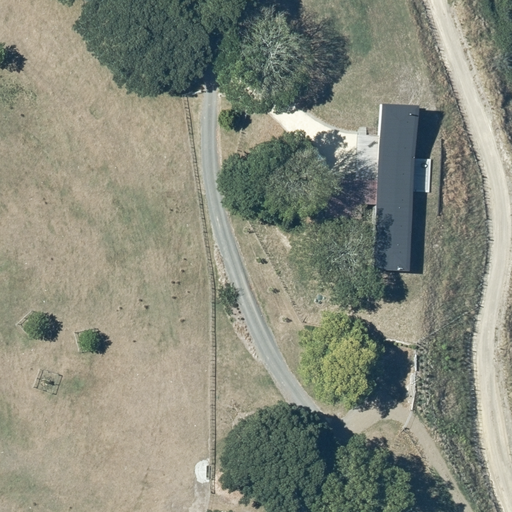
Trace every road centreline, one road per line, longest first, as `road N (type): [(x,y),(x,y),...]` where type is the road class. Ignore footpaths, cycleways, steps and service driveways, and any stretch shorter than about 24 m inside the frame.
road 1 (track): [(509,511),(450,65),(419,0)]
road 2 (unknown): [(462,511),(410,433),(378,425),(349,446),(306,511)]
